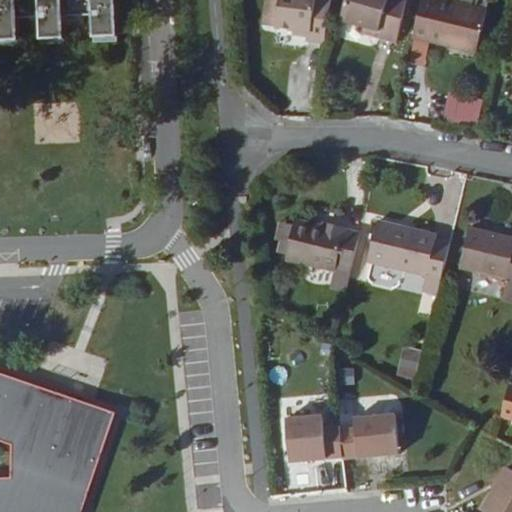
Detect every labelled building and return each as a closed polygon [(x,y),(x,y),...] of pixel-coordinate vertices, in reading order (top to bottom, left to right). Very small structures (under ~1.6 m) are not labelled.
[(0,0),(0,20),(3,21),(4,43),(27,43),(26,20),(47,19),(48,42),(71,41),(70,19),(99,18),(100,40),(124,39),(122,0),(0,0)] [(282,0),(269,0),(268,13),(280,15),(282,0)] [(330,0),(282,0),(280,15),(307,19),(306,28),(326,31),(330,0)] [(348,0),(347,9),(372,15),(385,18),(384,25),(398,28),(404,0),(348,0)] [(419,0),(413,27),(478,43),(488,0),(419,0)] [(372,15),(370,22),(384,25),(385,18),(372,15)] [(488,85),(455,77),(446,114),(479,122),(488,85)] [(40,121),(78,123),(79,106),(41,103),(40,121)] [(283,225),(280,236),(288,237),(294,209),(281,206),(277,224),(283,225)] [(338,250),(354,254),(357,242),(362,219),(347,216),(348,211),(326,207),(324,213),(295,206),(294,209),(288,237),(287,243),(337,254),(338,250)] [(424,274),(441,279),(447,251),(453,227),(437,223),(437,219),(380,206),(371,246),(428,259),(424,274)] [(510,274),(511,275),(511,221),(472,213),(463,255),(511,266),(510,274)] [(334,269),(350,273),(354,254),(338,250),(337,254),(334,269)] [(329,285),(331,269),(312,267),(310,282),(329,285)] [(404,347),(397,372),(413,376),(420,351),(404,347)] [(511,373),(510,373),(503,404),(511,406),(511,373)] [(79,511),(115,414),(68,398),(62,417),(27,406),(34,386),(0,374),(0,511),(79,511)] [(27,406),(62,417),(68,398),(34,386),(27,406)] [(328,415),(327,404),(290,406),(293,450),(330,448),(346,447),(344,419),(344,414),(328,415)] [(346,447),(346,450),(403,446),(400,405),(359,408),(359,418),(344,419),(346,447)] [(446,459),(428,457),(426,474),(445,476),(446,459)] [(482,504),(497,511),(511,511),(511,463),(508,461),(493,489),(491,488),(482,504)]
